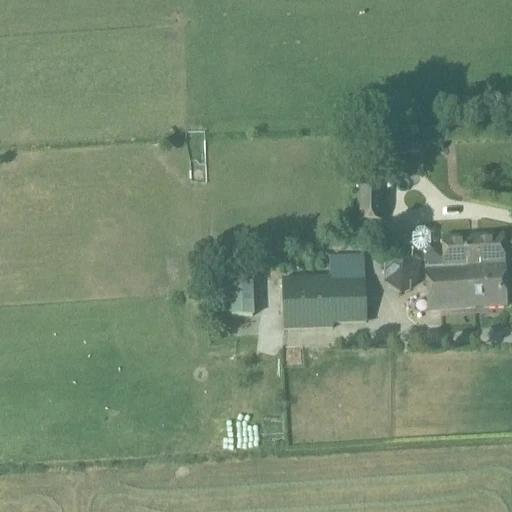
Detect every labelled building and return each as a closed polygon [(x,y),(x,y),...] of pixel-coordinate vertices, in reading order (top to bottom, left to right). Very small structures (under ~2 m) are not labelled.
[(397,137),(398,156),(420,154),(419,136),(397,137)] [(359,223),(382,223),(382,184),(381,184),(381,179),(366,179),(366,183),(359,183),(359,223)] [(425,274),(504,268),(502,237),(441,241),(443,269),(425,270),(425,274)] [(385,263),(384,284),(401,295),(420,286),(421,265),(403,253),(385,263)] [(366,326),(363,258),(328,258),(329,279),(281,279),(283,334),(333,333),(333,327),(366,326)] [(506,309),(504,268),(425,274),(428,314),(506,309)] [(251,281),(216,282),(217,336),(228,336),(227,319),(252,318),(251,281)] [(433,317),(416,322),(420,338),(437,333),(433,317)] [(499,346),(500,323),(478,323),(478,346),(499,346)] [(445,327),(446,339),(466,338),(466,326),(445,327)]
